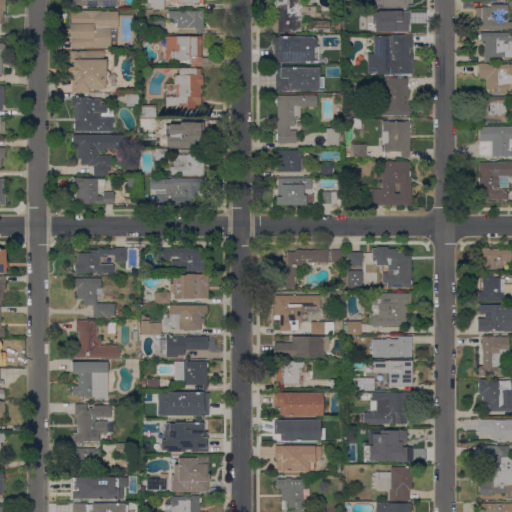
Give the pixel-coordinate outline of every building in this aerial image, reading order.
[(118,0),(118,6),(112,6),(112,8),(107,8),(107,6),(105,6),(105,7),(102,7),(100,6),(73,6),(73,0),(118,0)] [(164,0),(164,10),(153,9),(153,3),(148,3),(148,0),(164,0)] [(278,32),(278,6),(274,6),(274,0),(300,0),(300,7),(315,6),(316,17),(311,17),(311,15),(304,15),(304,21),(301,21),(302,32),(278,32)] [(372,8),(372,1),(371,0),(413,0),(413,4),(407,4),(407,8),(372,8)] [(511,29),(478,29),(479,20),(476,20),(476,8),(481,8),(481,7),(490,7),(491,5),(507,5),(507,11),(508,11),(508,22),(511,22),(511,29)] [(383,33),(383,23),(377,23),(377,20),(370,20),(370,22),(367,22),(367,19),(355,19),(355,17),(357,17),(357,10),(384,10),(384,15),(407,15),(407,19),(408,19),(409,31),(407,31),(407,33),(383,33)] [(117,11),(117,28),(110,28),(111,47),(84,47),(84,49),(67,49),(67,42),(69,42),(69,24),(70,24),(70,11),(117,11)] [(203,11),(204,33),(196,33),(196,28),(177,28),(177,27),(175,27),(175,23),(175,18),(167,18),(167,14),(168,14),(168,11),(203,11)] [(164,21),(164,33),(153,33),(153,21),(164,21)] [(330,21),(330,32),(309,32),(309,21),(330,21)] [(356,33),(344,33),(344,25),(356,25),(356,33)] [(511,57),(490,57),(490,62),(484,62),(484,41),(480,41),(480,33),(511,33),(511,51),(511,57)] [(202,36),(202,58),(211,58),(211,65),(191,65),(191,62),(183,63),(183,60),(167,60),(167,58),(165,58),(165,51),(166,51),(166,36),(202,36)] [(273,36),(312,37),(312,38),(315,38),(317,40),(317,46),(318,46),(318,61),(312,61),(312,62),(277,62),(273,62),(273,36)] [(378,39),(381,39),(381,36),(404,36),(404,47),(408,47),(408,56),(412,56),(412,74),(391,74),(391,75),(388,75),(388,74),(382,74),(382,72),(372,72),(372,60),(378,51),(378,39)] [(104,51),(104,59),(106,59),(106,70),(108,71),(109,72),(110,74),(110,76),(110,77),(110,79),(109,80),(108,80),(106,81),(106,88),(102,88),(102,89),(93,89),(93,88),(89,88),(89,93),(72,93),(72,81),(73,81),(73,74),(69,74),(69,67),(73,67),(73,62),(70,62),(70,51),(104,51)] [(511,64),(511,84),(510,84),(510,90),(486,90),(486,79),(478,79),(479,74),(477,74),(477,65),(479,65),(479,64),(511,64)] [(318,91),(275,91),(275,76),(276,76),(276,67),(318,67),(318,77),(323,77),(323,87),(318,87),(318,91)] [(197,69),(197,75),(203,75),(203,85),(201,85),(201,105),(196,105),(196,109),(187,109),(187,107),(166,107),(166,97),(165,97),(165,83),(176,83),(176,75),(179,75),(180,68),(197,69)] [(371,116),(371,103),(372,103),(372,85),(382,85),(382,79),(408,79),(408,106),(410,106),(410,108),(411,108),(412,113),(410,113),(410,115),(371,116)] [(126,94),(139,94),(139,106),(126,106),(126,94)] [(317,95),(317,106),(314,106),(314,107),(309,107),(309,106),(300,106),(300,117),(295,117),(295,125),(290,125),(290,127),(289,127),(289,130),(296,130),(296,143),(277,143),(277,106),(276,106),(276,103),(275,102),(275,99),(276,98),(276,95),(317,95)] [(478,123),(478,100),(490,100),(490,97),(508,97),(508,99),(509,99),(509,101),(507,101),(507,103),(506,103),(505,112),(506,112),(506,123),(478,123)] [(75,132),(75,107),(71,107),(71,98),(87,98),(87,99),(101,99),(101,105),(107,105),(107,113),(101,113),(101,118),(113,118),(113,132),(75,132)] [(140,107),(154,107),(154,118),(140,118),(140,107)] [(140,130),(140,119),(160,119),(160,130),(140,130)] [(171,126),(171,119),(203,119),(203,135),(199,135),(199,147),(170,147),(170,146),(167,144),(167,140),(168,140),(168,126),(171,126)] [(401,157),(401,152),(389,152),(384,152),(382,152),(382,147),(384,147),(384,145),(382,145),(382,131),(383,131),(383,121),(410,121),(410,124),(411,125),(411,128),(410,129),(410,157),(401,157)] [(479,127),(511,127),(511,156),(509,156),(509,155),(479,156),(479,127)] [(326,128),(339,128),(339,148),(326,148),(326,128)] [(126,135),(126,149),(105,149),(105,151),(99,151),(99,155),(111,155),(111,171),(108,171),(108,176),(94,176),(94,166),(88,166),(88,164),(81,164),(81,159),(77,159),(77,144),(73,144),(73,135),(126,135)] [(366,144),(366,157),(353,157),(353,144),(366,144)] [(169,150),(169,161),(156,161),(156,150),(169,150)] [(302,150),(302,158),(301,158),(301,161),(300,161),(300,168),(301,168),(301,170),(300,170),(300,172),(278,172),(278,167),(277,167),(277,165),(276,164),(276,160),(277,159),(277,150),(302,150)] [(170,175),(170,167),(173,167),(172,155),(199,155),(199,164),(204,164),(204,175),(170,175)] [(371,205),(371,189),(382,189),(382,162),(410,162),(410,171),(411,171),(410,176),(410,177),(411,177),(411,192),(412,192),(412,206),(371,205)] [(511,163),(511,176),(508,176),(508,187),(505,187),(505,193),(508,193),(508,200),(481,200),(481,192),(479,192),(479,163),(511,163)] [(320,176),(320,165),(332,165),(332,176),(320,176)] [(80,204),(80,198),(76,198),(76,178),(98,179),(97,196),(103,196),(103,192),(114,192),(114,204),(80,204)] [(204,178),(204,192),(195,192),(195,198),(191,198),(191,205),(155,205),(155,193),(166,193),(166,189),(152,189),(150,187),(150,182),(151,179),(171,179),(171,178),(204,178)] [(275,205),(275,197),(280,197),(280,193),(279,192),(279,190),(278,190),(278,185),(277,184),(277,181),(278,180),(278,178),(311,178),(311,194),(313,194),(313,205),(306,205),(286,205),(275,205)] [(336,192),(336,204),(320,204),(320,192),(336,192)] [(75,273),(75,262),(78,262),(78,253),(89,253),(89,250),(98,250),(98,248),(103,248),(103,250),(115,250),(115,248),(127,248),(127,261),(115,261),(115,255),(104,255),(104,258),(100,258),(100,265),(109,265),(109,273),(75,273)] [(499,248),(499,250),(511,250),(511,262),(502,262),(503,271),(480,271),(479,248),(499,248)] [(0,249),(6,249),(6,261),(8,261),(8,268),(5,268),(5,273),(0,273),(0,249)] [(184,271),(184,270),(171,270),(171,261),(180,260),(180,257),(170,257),(170,261),(158,261),(158,249),(189,249),(189,250),(201,250),(201,262),(208,262),(208,271),(184,271)] [(329,262),(307,263),(307,259),(304,259),(304,269),(299,269),(299,274),(294,274),(294,288),(274,288),(274,265),(283,265),(283,257),(287,257),(286,250),(329,250),(329,262)] [(343,250),(343,263),(331,263),(331,250),(343,250)] [(362,266),(344,266),(344,253),(349,253),(349,252),(362,252),(362,266)] [(404,252),(404,256),(411,256),(411,287),(401,287),(401,284),(399,284),(399,283),(382,283),(382,273),(390,273),(390,261),(372,261),(372,252),(404,252)] [(361,271),(345,270),(345,288),(360,288),(361,271)] [(478,302),(478,292),(482,292),(482,278),(484,278),(484,273),(494,273),(494,278),(499,278),(499,292),(502,292),(502,302),(478,302)] [(209,274),(208,299),(174,299),(174,293),(172,293),(172,275),(185,275),(185,274),(209,274)] [(101,278),(101,288),(102,288),(102,295),(97,295),(97,303),(115,303),(115,316),(105,316),(105,318),(93,318),(94,305),(83,305),(83,299),(77,299),(77,287),(75,287),(75,278),(101,278)] [(169,293),(169,304),(153,304),(153,293),(169,293)] [(372,326),(372,316),(377,316),(377,305),(372,305),(372,293),(411,293),(411,305),(409,305),(409,317),(406,317),(406,326),(372,326)] [(320,296),(320,307),(302,307),(302,322),(298,322),(298,330),(274,330),(274,320),(273,320),(273,295),(320,296)] [(207,305),(207,307),(208,307),(208,311),(207,312),(207,313),(205,313),(205,324),(201,324),(201,330),(179,330),(179,328),(171,327),(171,315),(169,315),(169,305),(207,305)] [(503,305),(503,306),(511,306),(511,331),(477,332),(477,318),(484,318),(484,314),(479,314),(479,305),(503,305)] [(73,358),(73,349),(78,349),(78,332),(76,332),(76,320),(88,320),(88,321),(97,321),(97,338),(101,338),(101,346),(105,346),(105,345),(111,345),(111,346),(117,346),(117,349),(120,349),(120,358),(73,358)] [(162,334),(141,335),(141,321),(150,321),(150,323),(161,323),(162,334)] [(361,321),(361,334),(347,334),(347,321),(361,321)] [(334,322),(334,334),(325,334),(325,335),(311,335),(311,322),(334,322)] [(275,358),(275,343),(292,343),(292,337),(329,336),(329,351),(325,351),(325,358),(275,358)] [(412,357),(372,357),(372,339),(386,339),(387,338),(390,338),(391,339),(399,340),(399,336),(412,336),(412,357)] [(494,336),(494,337),(508,337),(509,349),(510,349),(510,355),(504,355),(505,367),(504,367),(504,377),(485,377),(485,376),(478,376),(478,366),(483,366),(482,348),(481,348),(481,336),(494,336)] [(207,337),(207,350),(185,350),(185,355),(178,355),(178,357),(166,357),(166,337),(207,337)] [(205,350),(184,350),(183,357),(205,358),(205,350)] [(207,361),(207,363),(208,364),(208,366),(207,368),(207,391),(203,391),(203,385),(184,385),(184,382),(174,382),(174,361),(207,361)] [(279,384),(279,381),(276,381),(276,378),(275,378),(275,367),(281,367),(281,361),(303,361),(303,363),(305,363),(305,366),(303,366),(303,371),(299,371),(299,377),(303,377),(303,381),(302,381),(302,384),(279,384)] [(412,361),(412,371),(414,371),(414,374),(412,374),(412,387),(388,386),(388,373),(382,373),(382,374),(378,374),(378,373),(372,373),(373,362),(385,362),(385,361),(412,361)] [(108,362),(108,365),(110,365),(110,371),(108,371),(108,398),(92,398),(92,397),(88,397),(88,399),(84,398),(84,396),(72,396),(72,386),(78,386),(78,373),(72,373),(72,362),(108,362)] [(374,378),(374,390),(354,390),(354,378),(374,378)] [(159,379),(159,390),(147,390),(147,379),(159,379)] [(342,379),(342,390),(330,390),(330,379),(342,379)] [(498,380),(498,381),(510,381),(510,380),(511,380),(511,411),(489,412),(489,406),(483,406),(483,396),(478,396),(478,380),(498,380)] [(330,391),(343,391),(343,403),(338,402),(338,405),(330,405),(330,391)] [(208,418),(157,418),(157,393),(167,393),(167,392),(208,392),(208,418)] [(322,415),(279,416),(279,406),(274,406),(274,393),(322,392),(322,415)] [(410,393),(410,401),(406,401),(405,425),(363,424),(363,421),(361,421),(361,416),(363,416),(363,413),(370,413),(370,400),(372,400),(372,392),(410,393)] [(99,434),(99,441),(73,442),(73,433),(77,433),(77,416),(75,416),(75,404),(87,404),(87,411),(89,411),(89,408),(94,408),(94,406),(111,405),(111,417),(95,417),(95,421),(106,421),(106,434),(99,434)] [(511,419),(511,441),(493,441),(493,435),(479,435),(479,432),(478,432),(478,420),(511,419)] [(319,441),(280,441),(280,434),(273,434),(273,420),(277,420),(319,420),(319,441)] [(173,423),(182,423),(182,421),(208,421),(208,429),(206,429),(206,443),(208,443),(208,454),(194,454),(194,453),(192,453),(192,452),(165,452),(165,450),(160,450),(160,440),(165,440),(165,439),(166,439),(166,433),(168,433),(168,425),(173,425),(173,423)] [(411,431),(411,439),(410,439),(410,458),(395,458),(395,459),(391,459),(391,456),(389,456),(389,454),(387,454),(387,451),(389,451),(389,450),(382,450),(382,439),(386,439),(386,431),(411,431)] [(128,444),(128,455),(116,455),(116,444),(128,444)] [(281,445),(314,446),(321,446),(320,457),(316,457),(316,462),(314,463),(313,463),(313,470),(308,470),(308,471),(281,471),(277,471),(277,460),(274,460),(274,444),(281,444),(281,445)] [(509,446),(509,458),(511,458),(511,499),(506,499),(506,493),(492,493),(492,495),(480,495),(480,493),(479,493),(479,486),(480,486),(480,484),(483,484),(483,470),(488,470),(488,463),(495,463),(495,459),(483,459),(483,446),(509,446)] [(95,448),(95,450),(100,451),(100,462),(104,462),(104,471),(86,471),(86,469),(77,469),(77,464),(73,464),(74,448),(95,448)] [(361,452),(374,452),(374,464),(361,464),(361,452)] [(171,491),(171,475),(174,475),(174,465),(178,465),(178,457),(208,457),(208,491),(171,491)] [(411,489),(409,489),(409,501),(389,500),(389,489),(374,489),(374,486),(371,486),(372,473),(391,473),(391,467),(411,467),(411,489)] [(75,511),(75,488),(72,488),(72,476),(103,476),(103,488),(85,488),(85,494),(88,494),(88,496),(95,496),(95,493),(113,493),(113,504),(105,504),(105,500),(95,500),(95,503),(98,503),(98,511),(75,511)] [(138,476),(138,495),(124,495),(124,493),(122,493),(122,485),(124,485),(124,476),(138,476)] [(167,478),(167,490),(147,490),(147,478),(167,478)] [(281,511),(295,511),(295,508),(288,508),(288,501),(281,501),(281,489),(276,489),(276,487),(275,486),(275,482),(277,481),(277,479),(285,479),(285,478),(291,478),(291,479),(302,479),(302,485),(305,485),(305,488),(303,488),(303,502),(302,502),(302,505),(304,505),(304,507),(311,507),(311,511),(281,511)] [(164,511),(164,504),(171,504),(171,503),(170,502),(170,499),(171,499),(171,497),(191,497),(191,496),(200,496),(200,498),(201,498),(201,502),(200,503),(200,511),(164,511)] [(125,511),(125,503),(70,504),(69,511),(125,511)] [(411,503),(411,505),(412,505),(412,511),(411,511),(376,511),(376,503),(411,503)] [(511,503),(511,511),(479,511),(479,503),(511,503)]
